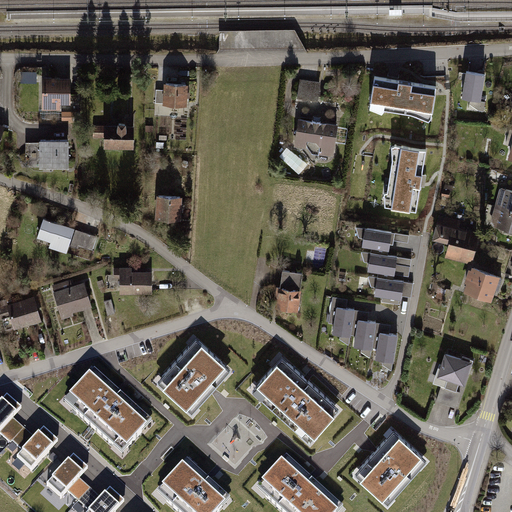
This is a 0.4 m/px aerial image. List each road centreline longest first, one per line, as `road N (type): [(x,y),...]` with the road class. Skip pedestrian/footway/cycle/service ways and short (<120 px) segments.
road 1 (unclassified): [(511,48),(216,60),(0,58)]
road 2 (residential): [(479,442),(411,419),(236,306)]
road 3 (residential): [(236,306),(132,228),(0,178)]
road 4 (residential): [(0,379),(236,306)]
